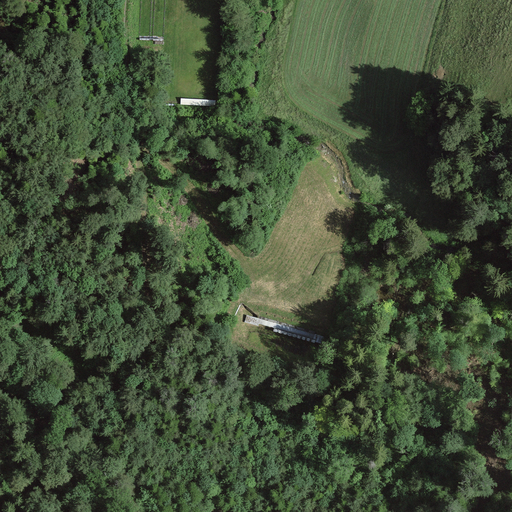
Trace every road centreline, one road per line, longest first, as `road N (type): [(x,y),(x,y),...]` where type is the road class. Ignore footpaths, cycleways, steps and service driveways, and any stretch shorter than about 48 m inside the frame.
road 1 (track): [(94,441),(138,370),(148,338),(143,176),(123,0)]
road 2 (track): [(0,394),(196,482),(218,511)]
road 3 (track): [(136,146),(182,176),(245,279)]
